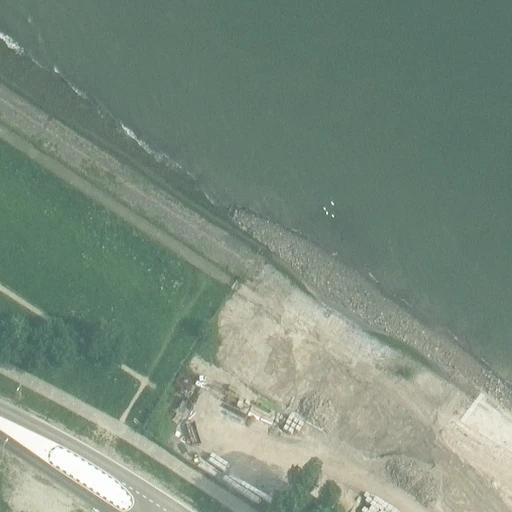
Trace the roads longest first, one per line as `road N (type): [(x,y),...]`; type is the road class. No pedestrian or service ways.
road 1 (secondary): [(175,511),(60,438),(0,421)]
road 2 (secondary): [(0,430),(107,511)]
